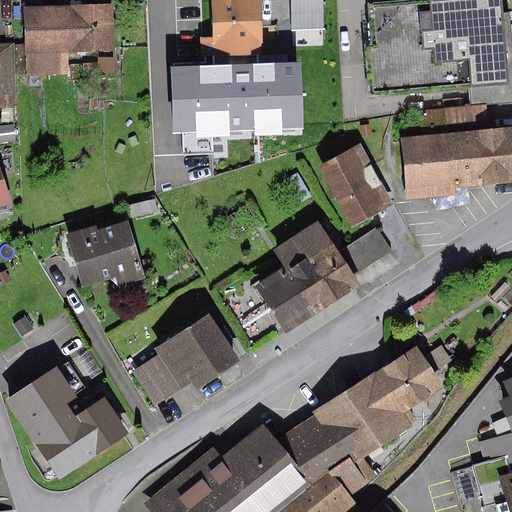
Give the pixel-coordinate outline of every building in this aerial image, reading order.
[(260,0),(225,0),(208,1),(210,35),(199,36),(200,56),(265,55),(260,0)] [(511,0),(360,0),(366,94),(511,86),(511,0)] [(115,3),(26,6),(29,73),(65,71),(64,53),(117,51),(115,3)] [(301,62),(170,67),(172,134),(303,130),(301,62)] [(511,181),(511,127),(491,129),(489,102),(423,108),(425,134),(401,136),(407,200),(459,195),(458,186),(511,181)] [(362,142),(318,165),(351,227),(395,203),(362,142)] [(0,158),(0,207),(15,203),(0,158)] [(97,224),(67,232),(81,287),(119,277),(121,287),(146,281),(130,220),(98,229),(97,224)] [(370,282),(326,220),(284,249),(296,266),(268,286),(300,331),(370,282)] [(239,361),(208,314),(156,349),(160,355),(135,371),(158,405),(192,383),(196,390),(239,361)] [(287,435),(274,425),(233,459),(225,449),(157,505),(162,511),(341,511),(356,498),(352,489),(432,428),(422,412),(457,390),(429,345),(287,435)] [(77,398),(55,366),(5,400),(60,480),(130,432),(105,396),(74,417),(66,405),(77,398)] [(511,455),(478,464),(488,504),(511,498),(511,455)]
